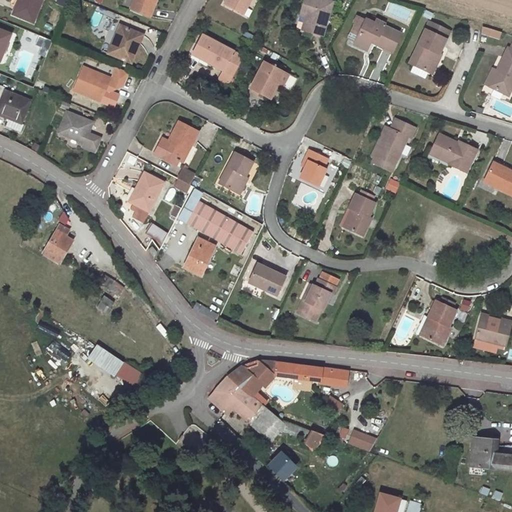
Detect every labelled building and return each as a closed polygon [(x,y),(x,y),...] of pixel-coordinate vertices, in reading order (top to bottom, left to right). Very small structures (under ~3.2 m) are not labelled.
[(33,23),(42,0),(18,0),(13,14),(33,23)] [(133,0),(130,8),(150,17),(157,0),(133,0)] [(250,0),(226,0),(224,4),(243,14),(250,0)] [(305,31),(322,36),(332,2),(325,0),(304,0),(301,11),(310,14),(305,31)] [(302,30),(305,31),(310,14),(301,11),(299,15),(305,17),(302,30)] [(375,43),(392,52),(401,34),(384,26),(385,24),(377,20),(375,23),(366,19),(366,20),(357,16),(354,23),(356,23),(349,39),(356,42),(355,43),(368,48),(371,41),(372,38),(376,39),(375,43)] [(429,22),(409,63),(414,65),(411,72),(417,75),(421,68),(428,72),(437,53),(439,54),(449,31),(429,22)] [(116,40),(122,26),(119,25),(112,42),(117,45),(119,41),(116,40)] [(143,35),(122,26),(116,40),(119,41),(117,45),(112,42),(108,53),(131,63),(143,35)] [(501,39),(502,31),(482,28),(481,36),(501,39)] [(0,59),(10,35),(0,30),(0,59)] [(207,63),(208,61),(224,69),(225,69),(233,73),(243,56),(234,51),(234,50),(203,34),(194,50),(206,56),(203,61),(207,63)] [(46,57),(53,41),(39,35),(35,45),(41,47),(38,54),(46,57)] [(489,86),(508,95),(511,87),(511,50),(508,48),(489,86)] [(206,56),(194,50),(192,55),(203,61),(206,56)] [(441,55),(439,54),(437,53),(428,72),(432,74),(441,55)] [(285,68),(266,58),(264,62),(283,72),(285,68)] [(283,72),(264,62),(250,88),(270,99),(278,84),(291,91),(297,79),(283,72)] [(82,67),(73,90),(101,101),(106,90),(111,79),(82,67)] [(110,91),(122,87),(113,83),(119,69),(116,67),(111,79),(106,90),(110,91)] [(489,86),(497,71),(492,68),(485,84),(489,86)] [(122,87),(128,72),(119,69),(113,83),(122,87)] [(0,99),(0,115),(9,119),(22,124),(31,101),(4,90),(5,87),(0,85),(0,99),(0,100),(0,99)] [(88,133),(92,122),(67,112),(58,132),(84,143),(83,147),(95,151),(100,138),(88,133)] [(22,124),(9,119),(6,126),(21,132),(24,125),(22,124)] [(410,138),(415,128),(396,119),(391,129),(388,128),(375,156),(376,156),(374,162),(391,170),(393,164),(394,165),(407,137),(410,138)] [(198,132),(179,122),(171,137),(173,138),(171,143),(168,142),(163,139),(159,147),(165,150),(161,157),(176,165),(179,160),(186,146),(190,147),(198,132)] [(375,156),(388,128),(385,126),(372,154),(375,156)] [(449,164),(466,172),(476,150),(459,142),(458,144),(439,134),(431,151),(451,160),(449,163),(449,164)] [(190,147),(186,146),(179,160),(183,162),(190,147)] [(165,150),(159,147),(155,154),(161,157),(165,150)] [(324,167),(328,159),(309,150),(305,159),(308,161),(305,168),(300,178),(318,187),(326,169),(324,167)] [(430,154),(449,163),(451,160),(431,151),(430,154)] [(235,153),(219,184),(237,193),(238,191),(244,179),(253,162),(235,153)] [(511,195),(511,171),(493,163),(483,181),(511,195)] [(182,168),(177,178),(178,179),(189,185),(194,175),(186,170),(182,169),(182,168)] [(164,183),(144,173),(136,189),(139,191),(133,203),(135,204),(149,211),(164,183)] [(392,178),(387,189),(392,192),(398,181),(392,178)] [(189,185),(178,179),(174,186),(186,192),(189,185)] [(244,179),(238,191),(241,192),(247,180),(244,179)] [(139,191),(136,189),(129,201),(133,203),(139,191)] [(361,191),(359,195),(372,201),(374,197),(361,191)] [(359,195),(356,194),(349,208),(351,210),(355,211),(347,229),(363,236),(371,218),(369,217),(375,203),(372,201),(359,195)] [(241,254),(253,232),(199,201),(186,223),(241,254)] [(32,204),(26,214),(31,217),(37,207),(32,204)] [(149,211),(135,204),(133,208),(137,211),(134,217),(143,222),(149,211)] [(177,217),(181,209),(176,206),(171,214),(177,217)] [(347,229),(355,211),(351,210),(343,227),(347,229)] [(146,233),(163,242),(168,232),(152,223),(146,233)] [(60,263),(73,241),(65,236),(69,230),(59,225),(43,253),(60,263)] [(215,246),(198,238),(184,267),(201,275),(215,246)] [(153,256),(157,252),(152,247),(148,250),(153,256)] [(277,295),(285,277),(257,264),(253,273),(250,280),(249,282),(277,295)] [(322,272),(319,279),(335,286),(338,280),(322,272)] [(115,282),(105,275),(100,281),(111,288),(115,282)] [(332,294),(336,287),(335,286),(319,279),(318,279),(315,285),(313,284),(305,301),(303,300),(297,313),(315,321),(321,309),(322,310),(327,300),(330,293),(332,294)] [(311,284),(303,300),(305,301),(313,284),(311,284)] [(114,303),(104,296),(100,301),(111,308),(114,303)] [(440,303),(452,308),(454,304),(442,299),(440,303)] [(111,308),(100,301),(96,307),(107,315),(111,309),(111,308)] [(431,319),(423,337),(443,346),(451,328),(449,327),(456,310),(452,308),(440,303),(435,301),(428,318),(431,319)] [(463,301),(461,308),(467,310),(470,303),(463,301)] [(481,314),(475,339),(506,346),(510,326),(504,325),(504,323),(495,321),(496,318),(481,314)] [(419,335),(423,337),(431,319),(428,318),(419,335)] [(511,321),(496,318),(495,321),(504,323),(504,325),(510,326),(511,321)] [(46,349),(63,363),(71,354),(53,340),(46,349)] [(97,343),(88,357),(138,389),(147,375),(97,343)] [(243,366),(242,367),(247,371),(263,384),(265,386),(275,375),(268,371),(270,361),(257,360),(256,365),(247,368),(243,366)] [(277,362),(270,361),(268,371),(275,375),(294,378),(311,380),(320,381),(322,368),(277,362)] [(242,367),(228,377),(260,404),(263,407),(267,402),(255,392),(263,384),(247,371),(242,367)] [(348,372),(322,368),(320,381),(346,384),(348,372)] [(228,377),(208,398),(219,407),(225,399),(234,406),(248,419),(260,404),(228,377)] [(311,380),(294,378),(293,388),(310,390),(311,380)] [(337,414),(344,404),(330,395),(323,405),(337,414)] [(225,399),(219,407),(227,414),(234,406),(225,399)] [(248,419),(246,421),(259,431),(272,416),(262,407),(263,407),(260,404),(248,419)] [(272,416),(259,431),(266,437),(281,419),(272,416)] [(302,428),(282,420),(280,424),(281,430),(300,437),(302,428)] [(325,436),(311,431),(305,442),(311,450),(325,436)] [(376,439),(353,431),(348,444),(369,452),(376,439)] [(495,440),(473,438),(470,466),(492,469),(494,454),(494,446),(495,440)] [(494,446),(494,454),(511,455),(511,447),(498,446),(494,446)] [(282,454),(269,466),(283,479),(295,467),(282,454)] [(511,455),(494,454),(492,469),(510,470),(511,455)] [(366,481),(361,477),(354,484),(359,488),(366,481)] [(380,493),(377,505),(396,511),(400,511),(418,511),(421,504),(405,499),(380,493)]
